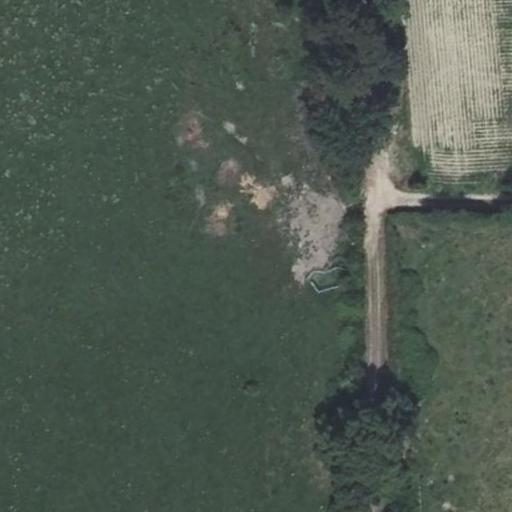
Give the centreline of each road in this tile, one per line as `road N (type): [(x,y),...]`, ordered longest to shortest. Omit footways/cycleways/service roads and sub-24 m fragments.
road 1 (track): [(379,196),(381,511)]
road 2 (track): [(379,196),(511,199)]
